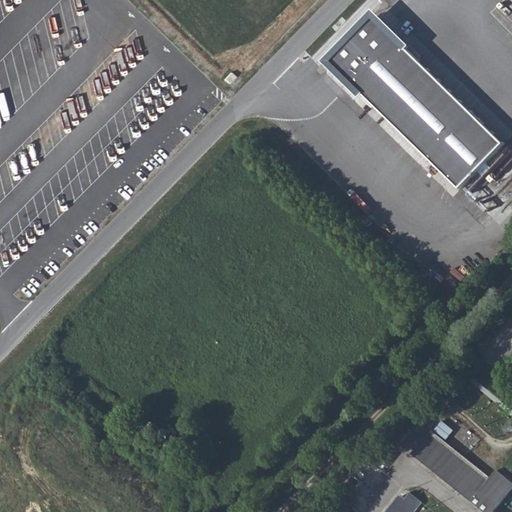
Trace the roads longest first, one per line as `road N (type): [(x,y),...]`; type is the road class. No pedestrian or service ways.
road 1 (unclassified): [(0,346),(343,0)]
road 2 (unclassified): [(280,511),(511,281)]
road 3 (unknown): [(470,511),(408,470),(372,511)]
